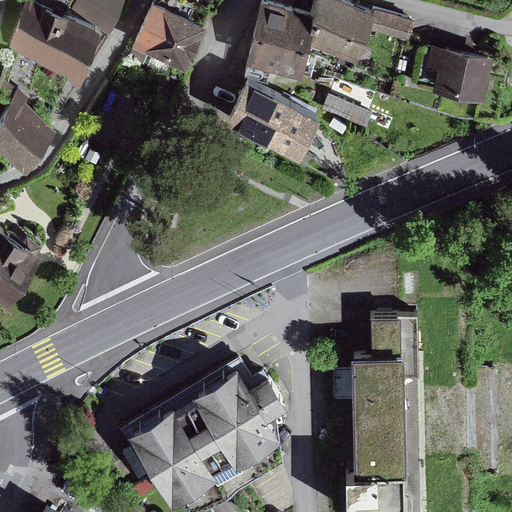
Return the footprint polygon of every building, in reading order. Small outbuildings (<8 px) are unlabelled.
[(100,13),(47,0),(24,0),(11,43),(79,67),(100,13)] [(76,0),(76,1),(115,16),(121,0),(76,0)] [(208,10),(184,0),(144,0),(127,39),(190,68),(210,27),(207,25),(210,16),(208,10)] [(294,10),(249,0),(247,0),(232,58),(285,75),(290,39),(294,10)] [(363,10),(334,0),(298,0),(294,10),(290,39),(342,61),(355,30),(363,10)] [(404,23),(363,10),(355,30),(395,43),(404,23)] [(483,61),(422,48),(418,67),(426,69),(421,91),(474,102),(483,61)] [(308,113),(242,78),(218,123),(285,158),(308,113)] [(29,91),(19,85),(0,114),(0,142),(28,160),(56,113),(26,94),(29,91)] [(368,111),(323,92),(317,109),(362,127),(368,111)] [(42,240),(0,213),(0,287),(8,292),(42,240)] [(375,511),(377,510),(411,511),(414,504),(414,498),(414,495),(411,490),(406,487),(404,371),(419,370),(418,307),(372,308),(371,342),(354,342),(354,362),(336,362),(333,364),(334,391),(337,393),(355,393),(356,461),(347,461),(349,509),(350,511),(375,511)] [(238,350),(121,423),(156,481),(196,508),(220,493),(284,454),(280,425),(275,409),(286,402),(265,367),(253,373),(238,350)] [(116,511),(68,478),(62,487),(96,511),(116,511)] [(70,511),(47,498),(38,511),(70,511)]
